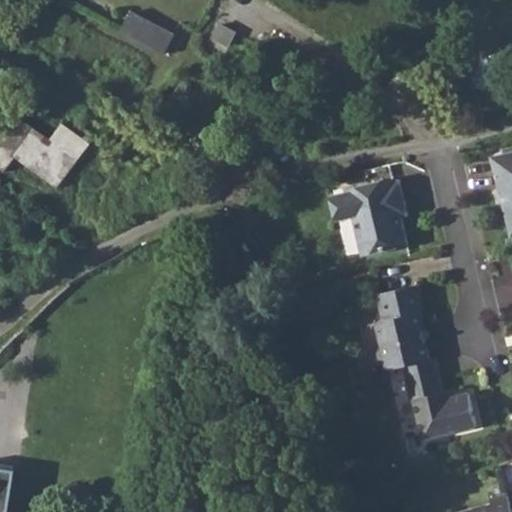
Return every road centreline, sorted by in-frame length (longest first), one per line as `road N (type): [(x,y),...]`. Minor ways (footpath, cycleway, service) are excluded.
road 1 (residential): [(0,339),(58,286),(107,256),(256,184),(435,146)]
road 2 (residential): [(435,146),(480,335)]
